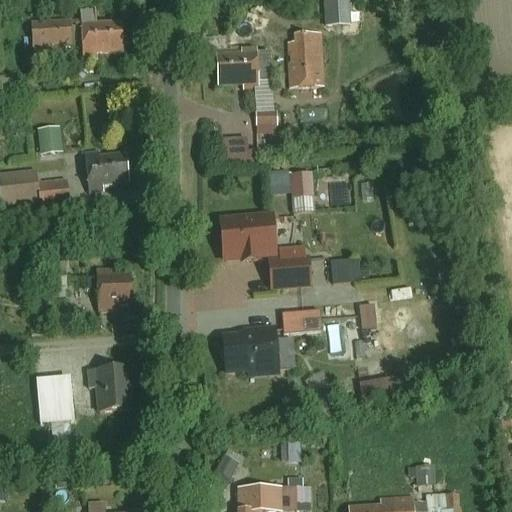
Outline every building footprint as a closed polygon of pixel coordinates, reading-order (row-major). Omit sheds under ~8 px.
[(104,12),(85,13),(86,28),(105,27),(104,12)] [(80,23),(36,26),(38,58),(58,56),(58,48),(82,46),(80,23)] [(86,28),(85,28),(88,61),(104,60),(103,55),(132,52),(130,25),(105,27),(86,28)] [(301,42),(292,43),(295,89),(329,87),(326,34),(301,35),(301,42)] [(247,53),(215,56),(218,87),(246,85),(246,90),(268,88),(264,49),(246,50),(247,53)] [(280,111),(258,114),(260,130),(282,127),(280,111)] [(65,126),(43,129),(47,156),(69,152),(65,126)] [(104,154),(89,156),(93,195),(136,191),(133,155),(104,158),(104,154)] [(42,172),(0,176),(4,209),(45,205),(43,185),(42,172)] [(291,172),(271,174),(274,196),(294,194),(292,177),(291,172)] [(316,175),(292,177),(294,194),(294,199),(318,196),(316,175)] [(45,209),(73,206),(71,182),(43,185),(45,205),(45,209)] [(284,216),(222,221),(226,264),(288,258),(284,216)] [(311,251),(290,253),(291,264),(312,262),(311,251)] [(365,261),(335,264),(337,284),(367,281),(365,261)] [(291,264),(274,266),(276,292),(320,288),(318,262),(312,262),(291,264)] [(142,274),(104,278),(106,305),(144,301),(142,274)] [(324,313),(289,315),(291,336),(325,333),(324,313)] [(368,318),(343,320),(345,342),(376,339),(376,329),(369,330),(368,318)] [(283,332),(238,336),(241,373),(286,369),(283,332)] [(144,367),(94,372),(96,390),(102,389),(104,414),(148,410),(144,367)] [(89,376),(47,380),(47,385),(40,385),(44,427),(53,426),(75,424),(83,423),(82,405),(92,404),(89,376)] [(53,426),(56,456),(78,454),(75,424),(53,426)] [(225,458),(214,480),(231,488),(242,466),(225,458)] [(439,487),(439,467),(417,468),(417,487),(439,487)] [(290,488),(291,511),(304,511),(303,487),(290,488)] [(284,511),(291,511),(290,488),(245,490),(245,511),(284,511)] [(460,511),(461,510),(453,511),(452,496),(431,498),(431,502),(432,511),(460,511)] [(388,507),(354,510),(354,511),(421,511),(421,503),(420,497),(387,500),(388,507)] [(421,511),(432,511),(431,502),(421,503),(421,511)] [(112,511),(111,503),(92,505),(92,511),(112,511)]
